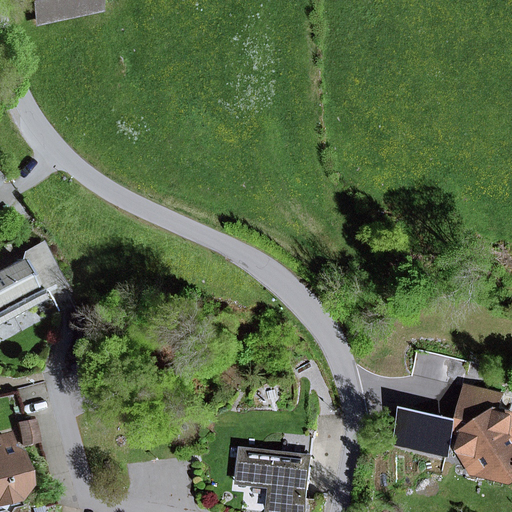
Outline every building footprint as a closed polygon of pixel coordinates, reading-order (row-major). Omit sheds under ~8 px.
[(92,0),(33,0),(38,21),(95,8),(92,0)] [(27,258),(35,271),(51,262),(44,249),(27,258)] [(43,297),(65,287),(51,262),(35,271),(27,258),(20,262),(36,295),(43,297)] [(0,271),(0,314),(36,295),(20,262),(0,271)] [(482,423),(499,413),(503,395),(466,387),(459,421),(481,426),(482,423)] [(0,393),(0,410),(20,404),(16,389),(0,393)] [(0,425),(2,425),(24,419),(20,404),(0,410),(0,425)] [(511,434),(511,432),(511,416),(499,413),(482,423),(481,426),(459,421),(456,433),(465,435),(461,451),(465,452),(478,455),(490,475),(509,480),(511,477),(511,434)] [(35,432),(31,417),(24,419),(2,425),(6,437),(6,440),(35,432)] [(9,449),(15,453),(39,446),(35,432),(6,440),(9,449)] [(281,511),(306,511),(314,438),(284,435),(282,454),(244,450),(240,483),(273,487),(271,511),(281,511)] [(20,492),(19,488),(23,482),(19,467),(15,453),(9,449),(6,440),(6,437),(0,438),(0,501),(17,497),(20,492)] [(15,453),(19,467),(43,461),(39,446),(15,453)] [(473,471),(490,475),(478,455),(465,452),(463,458),(473,471)] [(19,467),(23,482),(47,475),(43,461),(19,467)] [(20,492),(22,498),(51,490),(47,475),(23,482),(19,488),(20,492)] [(22,498),(25,511),(27,511),(55,505),(51,490),(22,498)] [(9,511),(12,509),(20,506),(17,497),(0,501),(0,511),(3,511),(4,511),(9,511)]
